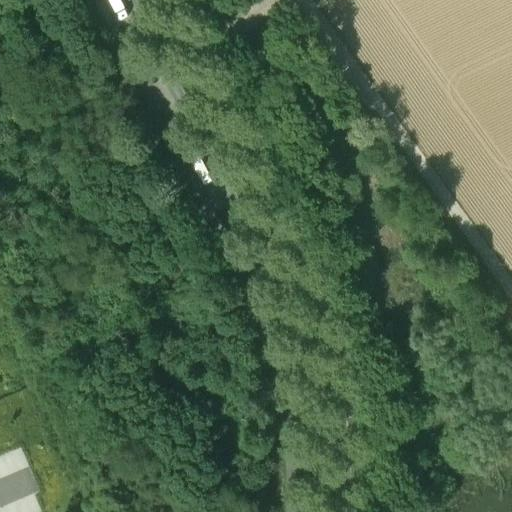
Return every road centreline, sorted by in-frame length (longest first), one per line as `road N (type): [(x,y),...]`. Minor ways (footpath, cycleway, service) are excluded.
road 1 (unclassified): [(125,0),(281,313),(308,417),(310,511)]
road 2 (unclassified): [(341,511),(330,376),(313,315),(281,237),(156,0)]
road 3 (track): [(511,294),(300,0)]
